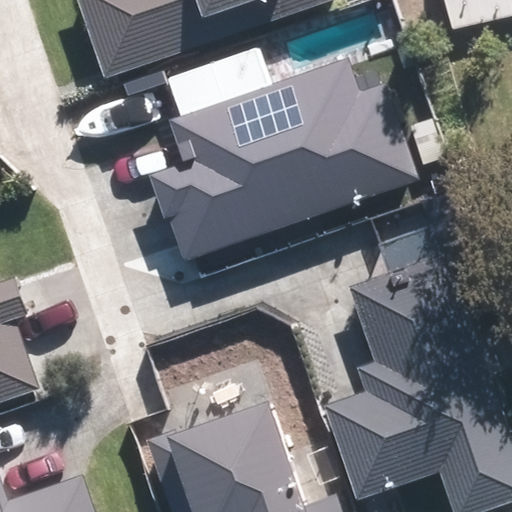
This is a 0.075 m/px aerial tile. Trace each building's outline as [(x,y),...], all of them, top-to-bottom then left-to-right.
[(89,0),(112,66),(303,0),(89,0)] [(511,0),(463,0),(467,15),(511,3),(511,0)] [(354,47),(178,107),(192,147),(157,159),(188,249),(428,167),(397,77),(367,87),(354,47)] [(511,417),(454,241),(357,273),(382,350),(365,356),(373,381),(334,394),(365,487),(448,461),(463,506),(511,490),(511,417)] [(0,388),(45,373),(21,301),(33,297),(22,265),(0,272),(0,388)] [(281,386),(154,426),(181,511),(354,511),(344,481),(315,491),(281,386)] [(0,511),(108,511),(92,463),(15,487),(2,445),(0,445),(0,511)]
